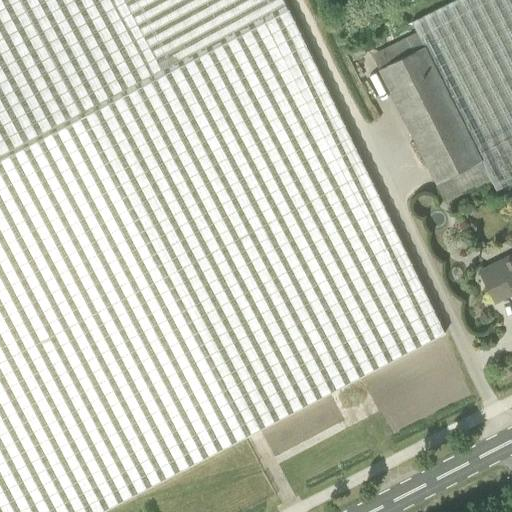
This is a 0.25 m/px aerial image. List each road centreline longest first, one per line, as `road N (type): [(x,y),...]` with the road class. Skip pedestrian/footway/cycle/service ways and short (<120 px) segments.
road 1 (unclassified): [(508,443),(297,0)]
road 2 (primary): [(373,511),(508,443)]
